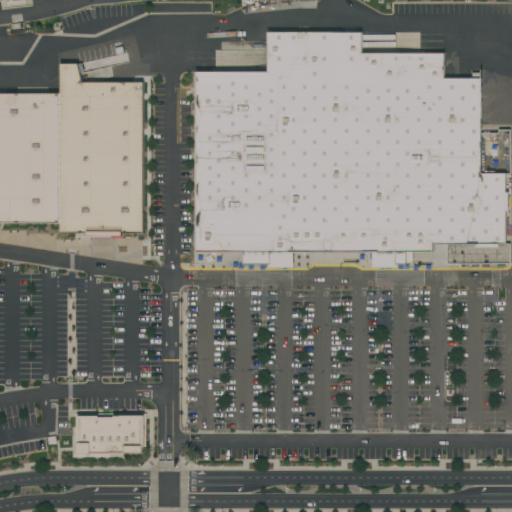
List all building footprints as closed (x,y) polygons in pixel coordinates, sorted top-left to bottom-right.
[(0,0),(0,8),(15,0),(18,0),(33,0),(0,0)] [(293,252),(294,267),(269,267),(269,264),(244,265),(244,252),(196,252),(196,71),(268,71),(268,32),(362,32),(362,53),(444,52),(444,78),(481,78),(481,173),(510,173),(510,263),(446,263),(446,244),(433,244),(433,251),(412,252),(412,262),(407,262),(407,265),(397,265),(397,267),(373,267),(373,252),(293,252)] [(61,65),(61,93),(61,223),(61,232),(142,232),(138,82),(82,82),(79,65),(61,65)] [(61,93),(0,93),(0,223),(61,223),(61,93)] [(78,417),(78,454),(143,454),(143,417),(78,417)]
